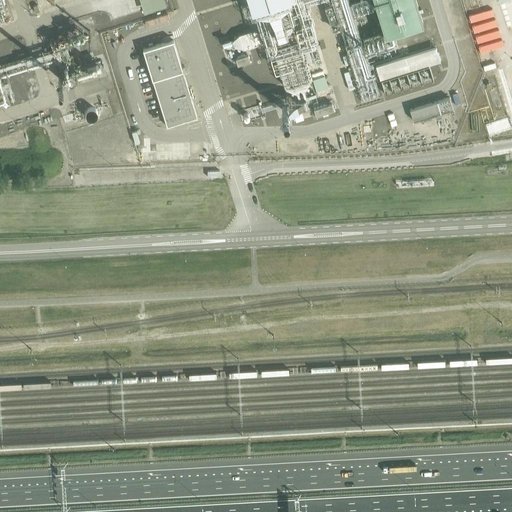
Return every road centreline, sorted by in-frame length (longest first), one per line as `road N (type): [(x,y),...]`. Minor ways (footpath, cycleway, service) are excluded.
road 1 (secondary): [(0,253),(511,225)]
road 2 (motorway): [(511,470),(0,497)]
road 3 (motorway): [(276,511),(511,499)]
